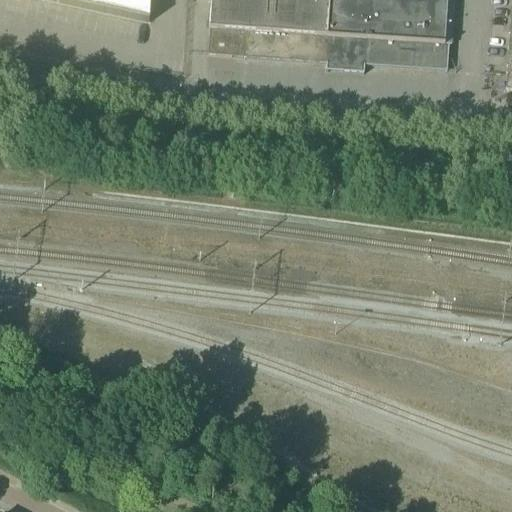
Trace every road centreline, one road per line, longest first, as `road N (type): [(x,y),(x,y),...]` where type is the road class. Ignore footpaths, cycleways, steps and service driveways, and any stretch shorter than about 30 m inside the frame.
road 1 (unclassified): [(511,128),(159,97),(0,65)]
road 2 (residential): [(347,511),(107,415),(0,393)]
